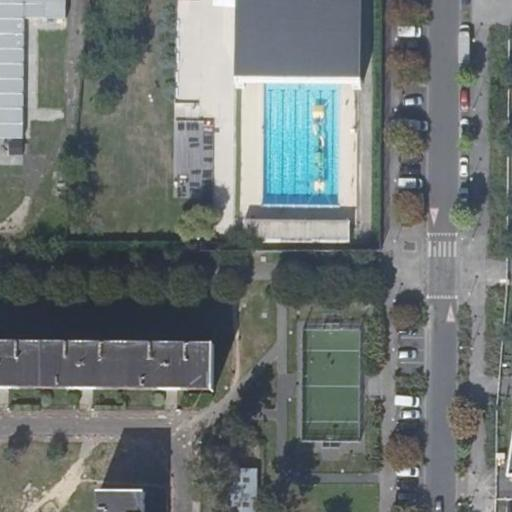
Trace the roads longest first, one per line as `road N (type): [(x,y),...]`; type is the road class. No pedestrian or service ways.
road 1 (residential): [(443,0),(441,511)]
road 2 (residential): [(184,511),(185,454),(149,426),(0,423)]
